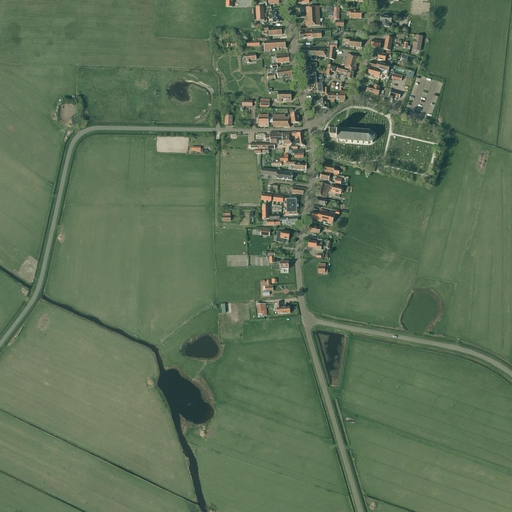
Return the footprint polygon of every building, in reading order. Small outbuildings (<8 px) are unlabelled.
[(263,7),(256,8),(256,21),(264,20),(263,7)] [(320,26),(319,7),(305,8),(305,15),(304,8),(296,8),(296,18),(309,17),(309,21),(305,21),(306,27),(320,26)] [(273,23),(282,22),(280,11),(272,12),(272,16),(269,16),(270,19),(273,19),(273,23)] [(381,16),(380,22),(381,22),(380,26),(389,27),(390,23),(391,23),(392,17),(381,16)] [(416,31),(423,32),(426,19),(419,18),(416,31)] [(268,27),(265,28),(263,28),(264,32),(269,32),(269,36),(282,35),(281,28),(268,29),(268,27)] [(423,37),(416,35),(414,43),(413,43),(413,45),(414,46),(413,51),(420,52),(423,37)] [(386,38),(385,44),(384,49),(384,50),(391,51),(393,39),(386,38)] [(361,48),(362,41),(350,40),(350,39),(345,39),(345,42),(349,43),(349,46),(361,48)] [(384,49),(385,44),(381,44),(381,41),(372,40),(371,47),(384,49)] [(275,49),(286,48),(285,41),(263,42),(264,52),(268,52),(268,51),(275,50),(275,49)] [(328,58),(329,49),(310,49),(310,47),(301,47),(302,56),(311,56),(311,60),(316,60),(317,57),(326,57),(326,58),(328,58)] [(391,57),(391,53),(385,52),(385,55),(379,53),(377,60),(385,62),(386,56),(391,57)] [(256,59),(256,54),(246,55),(247,64),(250,63),(250,60),(256,59)] [(357,64),(359,57),(348,54),(344,68),(349,69),(346,78),(352,80),(355,71),(357,67),(356,67),(356,64),(357,64)] [(277,64),(289,62),(288,55),(275,56),(275,59),(276,59),(277,64)] [(379,69),(388,72),(390,66),(378,63),(377,64),(370,62),(369,67),(379,69)] [(337,67),(328,65),(327,71),(327,75),(328,76),(330,77),(330,76),(331,76),(332,72),(335,73),(337,67)] [(292,76),(291,68),(281,70),(283,77),(289,76),(289,79),(294,78),(293,75),(292,76)] [(379,78),(382,79),(383,75),(387,76),(388,72),(379,69),(378,71),(369,68),(368,74),(374,75),(373,77),(379,78)] [(275,76),(276,75),(275,71),(272,71),(272,75),(267,75),(267,80),(275,79),(275,76)] [(318,94),(324,93),(323,85),(324,85),(322,75),(318,76),(316,77),(315,72),(305,74),(307,87),(317,85),(317,86),(318,87),(317,87),(318,94)] [(366,91),(374,93),(374,95),(378,96),(380,90),(379,90),(380,87),(374,85),(373,88),(368,86),(366,91)] [(325,87),(325,93),(326,93),(326,95),(328,95),(327,100),(331,100),(331,102),(334,102),(334,100),(335,93),(328,93),(328,87),(325,87)] [(335,93),(334,100),(339,100),(339,102),(344,102),(344,101),(345,101),(345,97),(345,95),(346,95),(346,91),(341,91),(341,88),(340,88),(340,91),(339,91),(339,94),(335,93)] [(401,93),(391,91),(389,96),(399,99),(401,93)] [(291,101),(291,93),(278,93),(278,99),(276,99),(276,102),(281,102),(281,100),(286,100),(286,101),(291,101)] [(269,99),(260,99),(260,108),(269,108),(269,99)] [(325,99),(319,100),(314,101),(315,105),(320,103),(321,109),(327,108),(327,110),(329,110),(328,103),(326,103),(325,99)] [(273,118),(269,118),(269,122),(270,122),(271,122),(273,122),(273,128),(290,128),(290,123),(291,123),(292,124),(299,123),(298,113),(290,114),(291,116),(288,116),(288,118),(285,118),(285,115),(273,115),(273,118)] [(268,115),(259,115),(259,127),(261,127),(269,127),(269,122),(269,118),(268,115)] [(369,130),(369,132),(364,131),(364,130),(363,130),(363,131),(358,131),(358,130),(358,129),(358,131),(353,130),(353,129),(352,129),(352,130),(347,130),(347,129),(346,129),(346,130),(340,129),(340,128),(339,128),(339,129),(338,129),(338,131),(331,130),(330,138),(337,138),(337,141),(337,142),(338,142),(338,141),(345,141),(345,142),(346,141),(350,142),(350,143),(351,143),(351,142),(356,142),(356,143),(357,143),(357,142),(362,143),(362,144),(363,143),(367,143),(367,144),(368,144),(368,143),(371,142),(372,143),(373,143),(372,142),(374,140),(375,141),(375,140),(374,139),(374,137),(375,136),(374,136),(373,133),(374,133),(373,132),(372,133),(369,132),(370,131),(369,130)] [(250,144),(250,150),(274,149),(274,146),(283,146),(283,145),(288,145),(291,145),(291,141),(291,136),(291,133),(279,134),(279,132),(270,133),(270,136),(265,136),(265,142),(270,142),(270,143),(269,144),(269,143),(250,144)] [(296,132),(291,133),(291,136),(295,136),(296,140),(295,140),(295,141),(304,140),(303,133),(296,133),(296,132)] [(304,140),(295,141),(296,143),(292,143),(293,149),(297,149),(297,146),(305,146),(304,140)] [(303,158),(303,154),(303,150),(297,150),(297,151),(294,151),(294,158),(303,158)] [(295,163),(292,162),(287,162),(287,165),(294,165),(294,170),(306,170),(306,164),(295,164),(295,163)] [(338,174),(339,170),(334,169),(334,167),(325,165),(324,172),(333,174),(333,173),(338,174)] [(292,181),(293,172),(278,170),(277,174),(277,178),(292,181)] [(330,174),(321,172),(320,179),(330,182),(331,178),(330,177),(330,174)] [(326,198),(329,185),(318,183),(317,187),(319,188),(319,190),(316,189),(315,196),(326,198)] [(342,188),(333,186),(330,185),(329,189),(332,190),(332,192),(336,193),(335,196),(340,197),(340,194),(341,194),(342,188)] [(285,199),(285,216),(298,215),(298,208),(298,205),(298,198),(285,199)] [(326,207),(327,201),(316,198),(315,204),(326,207)] [(313,212),(311,219),(322,222),(326,223),(327,223),(332,224),(335,214),(329,212),(329,213),(327,213),(327,212),(320,210),(319,213),(313,212)] [(319,234),(321,227),(309,225),(308,231),(319,234)] [(278,232),(277,236),(276,242),(283,243),(284,239),(289,240),(290,232),(282,231),(281,232),(278,232)] [(309,241),(308,247),(316,248),(316,250),(321,250),(322,245),(322,241),(317,240),(317,242),(309,241)] [(280,262),(275,262),(275,270),(280,270),(280,269),(289,269),(289,262),(280,262)] [(327,274),(328,270),(325,270),(325,264),(319,264),(318,273),(327,274)] [(265,291),(263,291),(263,296),(269,295),(269,291),(273,291),(273,285),(270,286),(270,285),(270,280),(267,280),(267,285),(267,286),(265,286),(265,291)] [(277,314),(290,313),(290,307),(281,308),(281,303),(276,303),(277,314)] [(265,317),(267,316),(266,304),(257,305),(258,315),(264,314),(265,317)]
